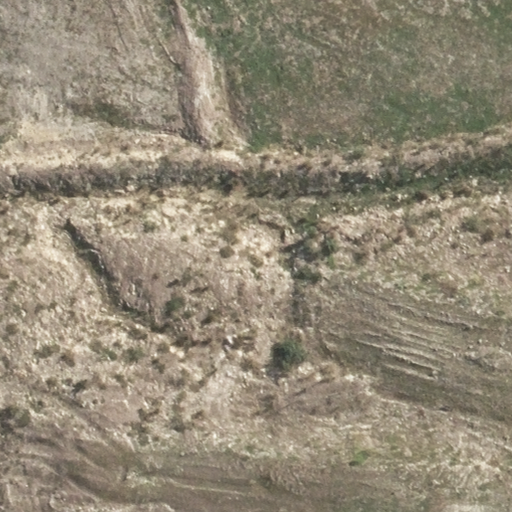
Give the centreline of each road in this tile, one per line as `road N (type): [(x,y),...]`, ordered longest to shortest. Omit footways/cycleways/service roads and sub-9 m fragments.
road 1 (unknown): [(0,232),(293,193),(511,95)]
road 2 (unknown): [(193,511),(128,216)]
